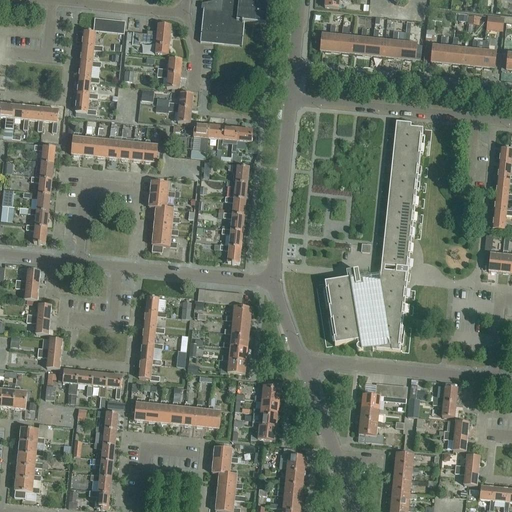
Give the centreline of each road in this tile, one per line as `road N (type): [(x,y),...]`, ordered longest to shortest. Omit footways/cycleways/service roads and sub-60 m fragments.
road 1 (residential): [(511,94),(293,72)]
road 2 (residential): [(299,360),(493,380)]
road 3 (residential): [(476,122),(289,104)]
road 4 (residential): [(270,285),(289,104)]
road 5 (residential): [(71,264),(79,182),(131,187)]
road 6 (residential): [(270,285),(137,270)]
road 7 (residential): [(53,3),(186,16)]
road 8 (residential): [(133,511),(139,446),(199,453)]
